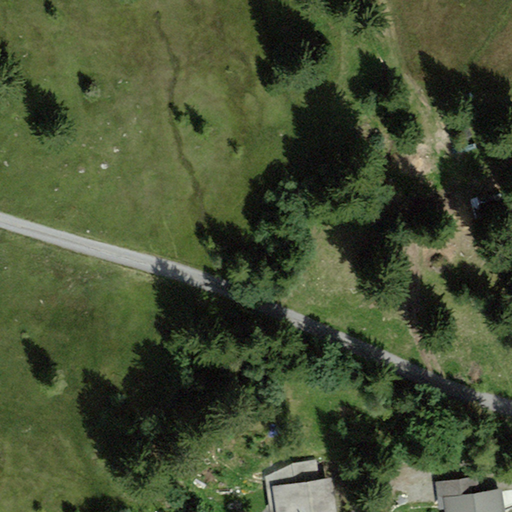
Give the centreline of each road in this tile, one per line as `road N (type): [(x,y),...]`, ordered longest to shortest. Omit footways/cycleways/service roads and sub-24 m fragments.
road 1 (unclassified): [(511,396),(0,220)]
road 2 (track): [(300,468),(491,460),(511,470)]
